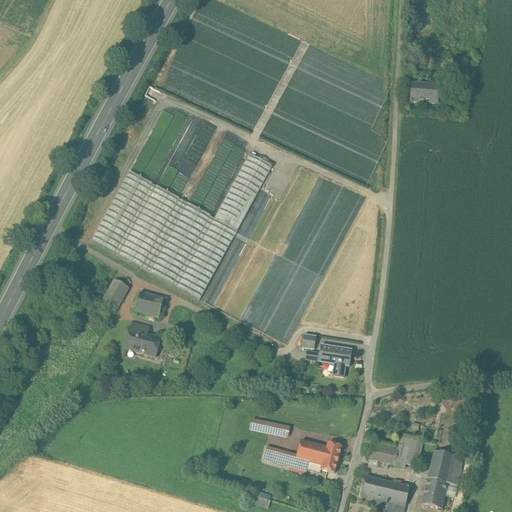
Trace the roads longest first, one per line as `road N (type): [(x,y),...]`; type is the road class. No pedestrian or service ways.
road 1 (residential): [(370,397),(401,0)]
road 2 (primary): [(0,315),(169,0)]
road 3 (residential): [(511,374),(370,397)]
